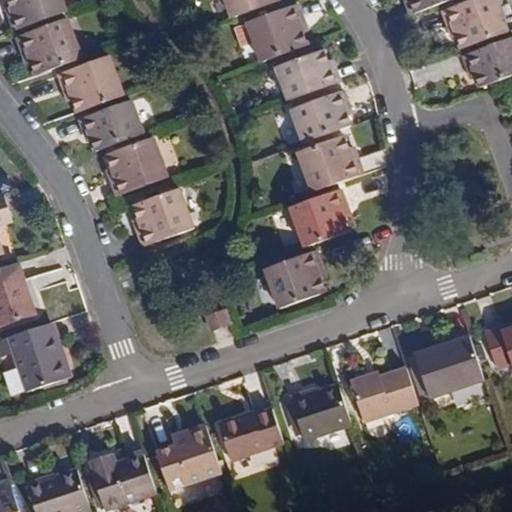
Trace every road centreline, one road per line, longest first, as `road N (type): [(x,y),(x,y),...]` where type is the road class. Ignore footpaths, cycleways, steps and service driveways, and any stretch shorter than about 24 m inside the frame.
road 1 (residential): [(0,109),(57,183),(135,387)]
road 2 (residential): [(135,387),(397,302)]
road 3 (residential): [(401,127),(397,302)]
road 4 (residential): [(401,127),(482,110),(511,184)]
road 5 (residential): [(0,434),(135,387)]
road 6 (residential): [(351,0),(401,127)]
road 7 (residential): [(397,302),(511,263)]
